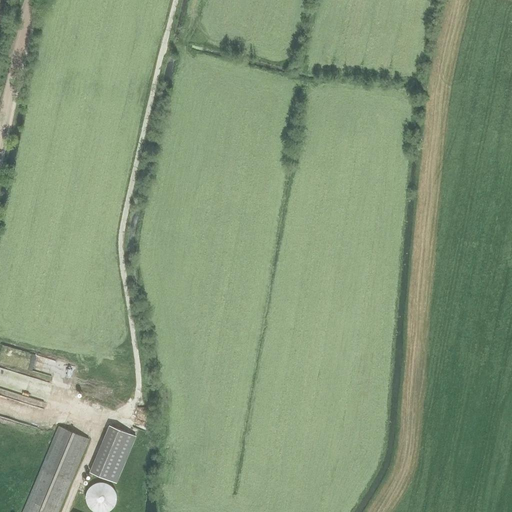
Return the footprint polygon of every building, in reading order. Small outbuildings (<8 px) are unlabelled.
[(15,372),(11,384),(28,390),(32,378),(15,372)] [(74,401),(72,406),(105,417),(106,412),(74,401)] [(58,511),(89,439),(59,426),(23,511),(58,511)] [(95,455),(89,471),(116,482),(123,466),(95,455)] [(95,511),(96,511),(119,507),(115,491),(106,493),(105,490),(102,490),(103,498),(93,500),(95,511)]
